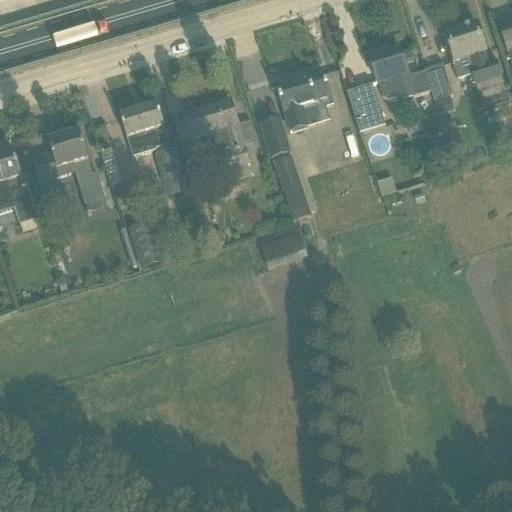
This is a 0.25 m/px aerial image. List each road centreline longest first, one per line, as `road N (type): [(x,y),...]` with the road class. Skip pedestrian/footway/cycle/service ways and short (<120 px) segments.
road 1 (residential): [(0,91),(312,0)]
road 2 (primary): [(0,53),(179,0)]
